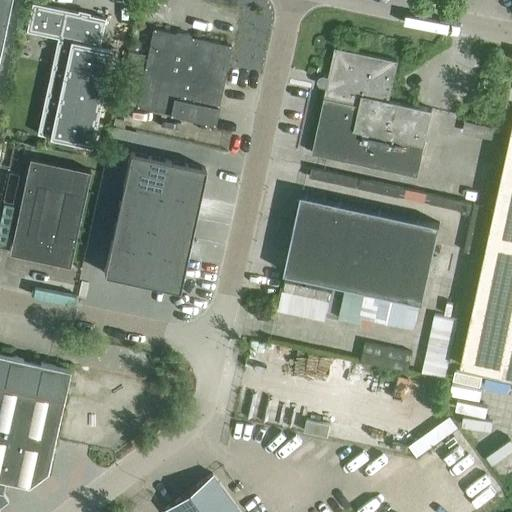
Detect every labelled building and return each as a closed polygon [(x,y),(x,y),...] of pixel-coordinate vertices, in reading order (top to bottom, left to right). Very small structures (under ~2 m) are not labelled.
[(0,0),(0,49),(10,0),(0,0)] [(49,136),(49,137),(91,146),(112,48),(99,45),(105,18),(32,2),(26,30),(58,37),(37,133),(49,136)] [(169,114),(215,124),(218,107),(231,46),(153,29),(136,107),(169,114)] [(322,86),(326,87),(312,153),(418,176),(432,110),(389,100),(398,61),(335,48),(329,77),(324,76),(322,86)] [(511,128),(461,366),(511,376),(511,128)] [(205,169),(130,152),(103,273),(178,290),(205,169)] [(8,252),(69,265),(75,240),(90,171),(29,158),(12,236),(8,252)] [(285,272),(422,301),(440,224),(302,194),(285,272)] [(330,298),(282,288),(277,310),(325,321),(330,298)] [(422,373),(444,378),(457,320),(434,315),(422,373)] [(366,340),(364,358),(410,364),(413,345),(366,340)] [(0,353),(0,506),(8,500),(3,493),(6,480),(27,485),(47,470),(69,368),(0,353)] [(134,403),(139,379),(83,366),(77,390),(134,403)] [(167,511),(242,511),(213,472),(165,508),(167,511)]
